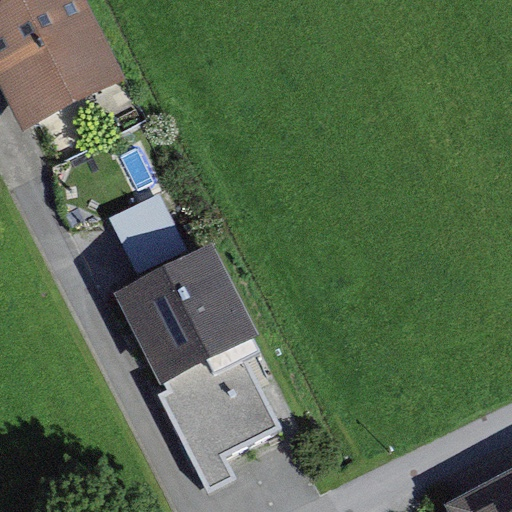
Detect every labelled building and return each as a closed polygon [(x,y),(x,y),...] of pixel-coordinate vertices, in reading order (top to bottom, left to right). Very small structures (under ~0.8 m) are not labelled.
[(97,0),(0,0),(0,65),(35,137),(139,86),(97,0)] [(116,214),(137,273),(192,253),(171,194),(116,214)] [(229,255),(134,301),(183,402),(278,355),(229,255)] [(305,435),(257,458),(283,511),(331,489),(305,435)] [(511,511),(511,493),(471,511),(511,511)]
